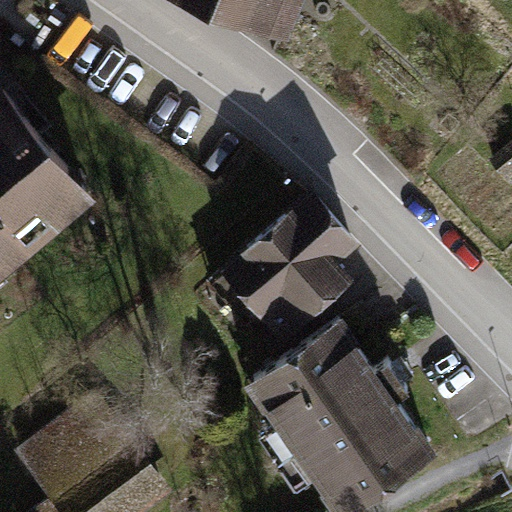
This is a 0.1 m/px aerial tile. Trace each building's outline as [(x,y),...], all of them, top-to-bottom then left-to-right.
[(278,0),(238,0),(273,14),(278,0)] [(51,180),(68,166),(3,89),(0,91),(0,258),(48,218),(51,180)] [(511,167),(511,138),(492,155),(506,172),(511,167)] [(350,234),(312,189),(229,260),(283,322),(344,270),(329,252),(350,234)] [(338,315),(253,375),(343,503),(428,443),(394,394),(408,384),(387,354),(373,364),(338,315)] [(121,511),(162,481),(93,391),(20,446),(55,492),(29,511),(121,511)]
